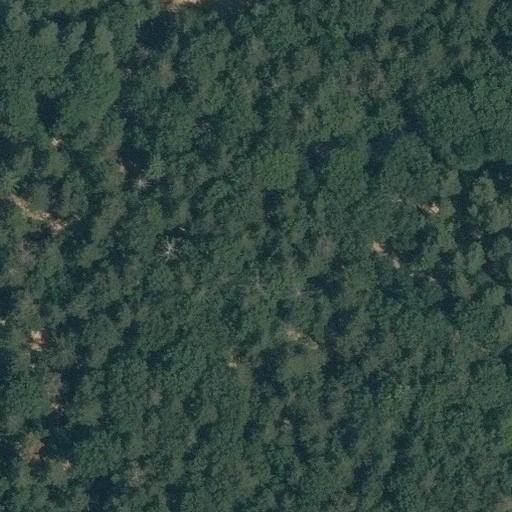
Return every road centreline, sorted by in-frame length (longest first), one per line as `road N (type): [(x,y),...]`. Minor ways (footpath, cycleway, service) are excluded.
road 1 (track): [(133,108),(276,142),(395,133),(511,104)]
road 2 (track): [(0,93),(133,108)]
